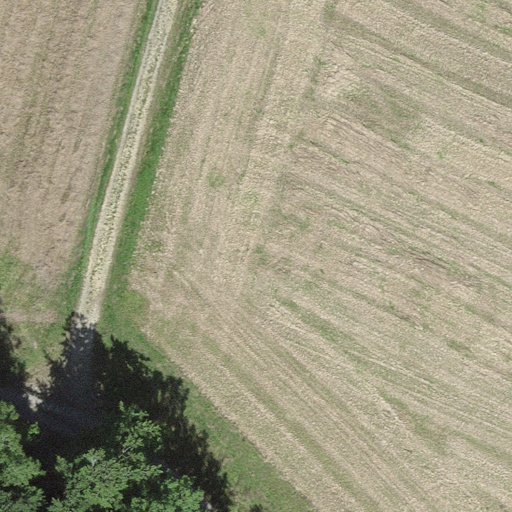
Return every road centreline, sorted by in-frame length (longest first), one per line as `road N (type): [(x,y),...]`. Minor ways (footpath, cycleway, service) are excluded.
road 1 (track): [(170,0),(58,415)]
road 2 (track): [(58,415),(131,463),(181,511)]
